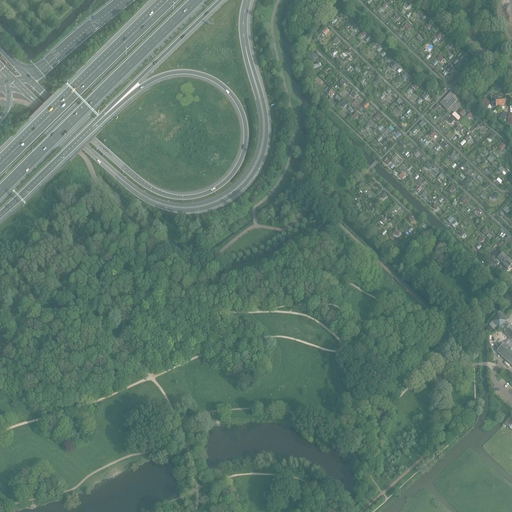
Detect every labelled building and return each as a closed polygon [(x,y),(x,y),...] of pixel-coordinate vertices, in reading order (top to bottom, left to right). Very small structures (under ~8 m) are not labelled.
[(450,93),(440,103),(447,110),(457,100),(450,93)] [(502,95),(497,96),(494,96),(495,99),(492,100),(492,103),(492,107),(495,107),(505,107),(505,102),(506,100),(504,99),(502,99),(502,95)] [(491,103),(485,98),(481,102),(487,108),(491,103)] [(490,259),(492,261),(499,255),(496,253),(490,259)] [(498,261),(502,264),(507,259),(504,256),(504,255),(503,254),(502,254),(497,259),(494,261),(496,263),(498,261)] [(508,270),(511,265),(511,262),(511,263),(507,259),(502,264),(506,268),(503,271),(505,273),(508,270)] [(507,321),(506,320),(499,314),(491,322),(499,329),(507,321)] [(496,352),(508,363),(511,358),(511,346),(507,342),(505,345),(504,344),(496,352)]
